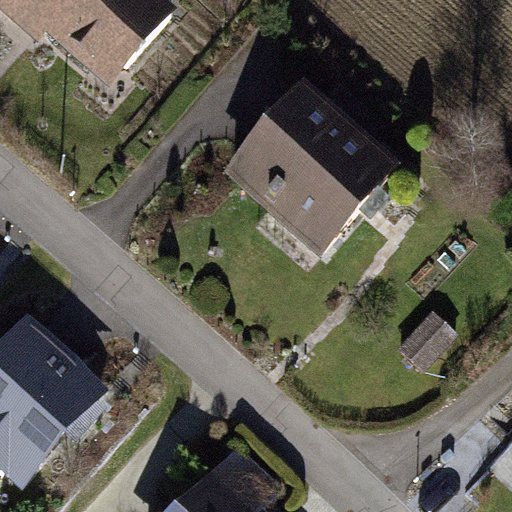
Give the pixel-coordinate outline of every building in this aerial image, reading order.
[(0,0),(0,16),(58,67),(61,63),(112,108),(181,29),(147,0),(0,0)] [(297,102),(222,191),(321,274),(396,184),(297,102)] [(461,351),(432,326),(401,364),(430,388),(461,351)] [(98,408),(16,339),(0,357),(0,481),(20,499),(98,408)] [(189,511),(282,511),(290,505),(241,458),(189,511)]
